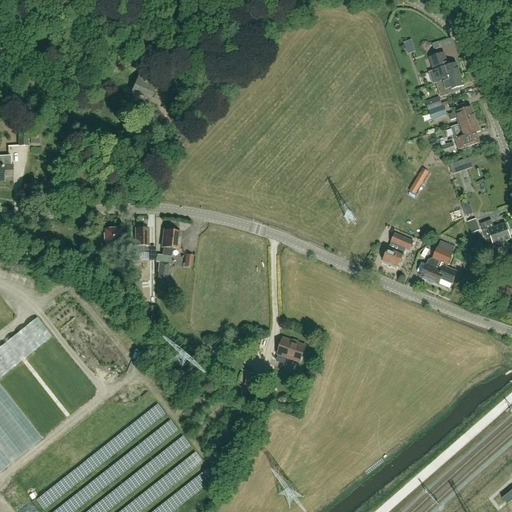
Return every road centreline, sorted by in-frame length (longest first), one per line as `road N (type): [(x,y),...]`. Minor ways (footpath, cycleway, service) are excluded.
road 1 (tertiary): [(511,332),(216,218),(137,208),(0,217)]
road 2 (unclassified): [(511,166),(457,34),(413,0)]
